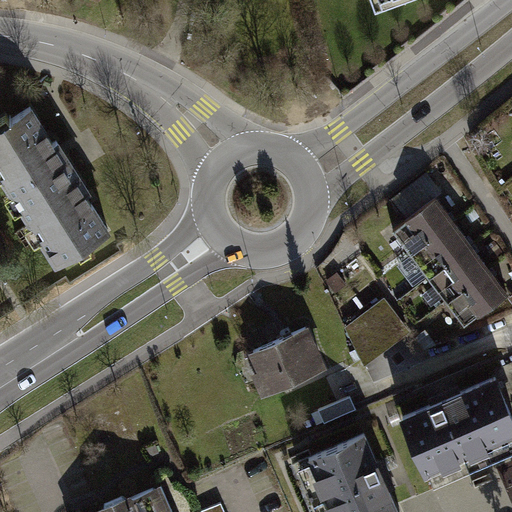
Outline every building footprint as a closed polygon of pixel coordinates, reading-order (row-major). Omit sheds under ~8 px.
[(51,106),(0,138),(0,148),(64,250),(120,214),(51,106)] [(511,299),(511,270),(454,191),(408,224),(480,323),(511,299)] [(401,292),(363,310),(383,351),(421,332),(401,292)] [(326,323),(261,352),(278,389),(343,359),(326,323)] [(511,430),(494,387),(404,425),(425,473),(511,436),(511,430)] [(393,511),(362,439),(310,462),(332,511),(393,511)] [(199,511),(184,472),(91,506),(92,511),(199,511)] [(229,511),(225,502),(208,509),(208,511),(229,511)]
